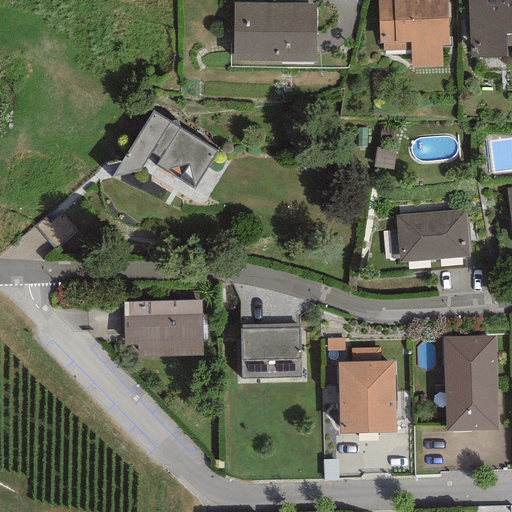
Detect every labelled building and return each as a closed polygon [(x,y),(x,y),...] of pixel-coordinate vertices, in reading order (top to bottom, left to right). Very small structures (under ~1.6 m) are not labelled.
[(376,0),(378,43),(382,43),(382,51),(410,50),(411,68),(441,66),(441,45),(448,45),(446,0),(376,0)] [(505,34),(511,33),(511,0),(469,0),(467,0),(470,58),(506,56),(506,46),(505,34)] [(315,4),(234,3),(233,61),(315,62),(315,4)] [(217,151),(152,111),(112,176),(140,171),(150,153),(160,159),(155,165),(194,189),(217,151)] [(465,211),(395,217),(399,263),(469,257),(465,211)] [(201,301),(122,303),(123,345),(137,345),(137,358),(203,356),(201,301)] [(242,330),(239,330),(240,379),(300,378),(299,324),(242,325),(242,330)] [(495,335),(442,336),(445,431),(497,430),(495,335)] [(351,362),(338,363),(339,434),(395,432),(394,361),(380,361),(379,348),(350,349),(351,362)]
